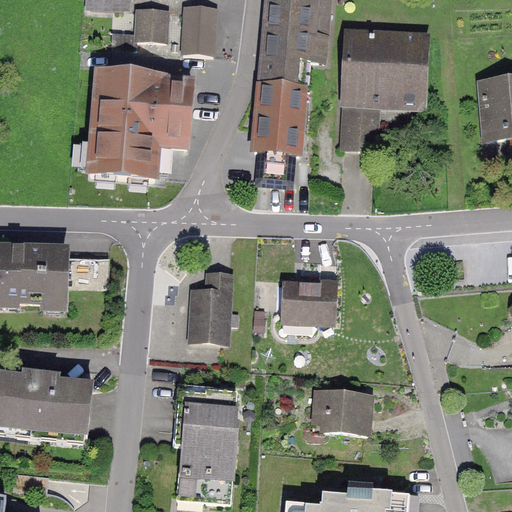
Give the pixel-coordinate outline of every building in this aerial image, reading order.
[(91,0),(91,13),(123,15),(124,0),(91,0)] [(267,0),(266,13),(316,16),(317,0),(267,0)] [(216,63),(218,13),(187,11),(184,62),(216,63)] [(254,154),(262,155),(260,187),(291,189),(293,158),(300,159),(308,66),(324,66),(328,32),(314,30),(316,16),(266,13),(254,154)] [(172,16),(137,14),(135,46),(170,48),(172,16)] [(436,41),(348,38),(345,110),(434,112),(436,41)] [(193,88),(99,81),(91,179),(156,184),(159,152),(188,155),(193,88)] [(511,84),(480,87),(484,149),(511,147),(511,84)] [(108,262),(0,260),(0,308),(63,309),(63,293),(108,293),(108,262)] [(210,297),(193,296),(191,345),(227,346),(230,282),(211,282),(210,297)] [(284,289),(282,325),(335,328),(337,291),(284,289)] [(94,392),(0,380),(0,430),(88,441),(94,392)] [(178,502),(231,507),(241,399),(179,393),(173,457),(182,458),(178,502)] [(372,400),(320,396),(318,416),(327,417),(326,436),(368,440),(372,400)] [(288,508),(287,511),(419,511),(420,503),(372,500),(373,492),(349,490),(348,504),(323,502),(323,511),(288,508)]
